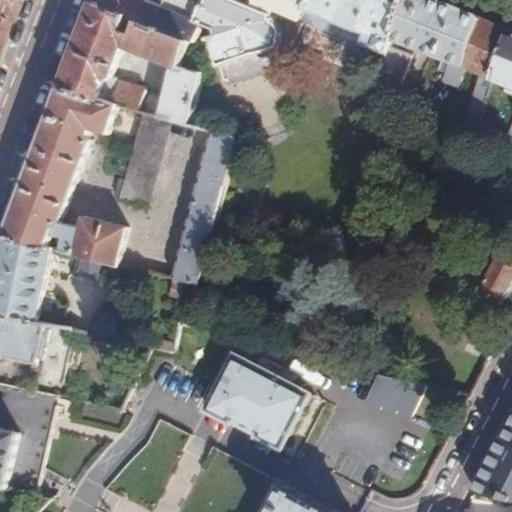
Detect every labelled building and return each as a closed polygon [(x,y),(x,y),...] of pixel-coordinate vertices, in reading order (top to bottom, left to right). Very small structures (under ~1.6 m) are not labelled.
[(0,0),(0,38),(14,0),(0,0)] [(100,0),(99,3),(157,26),(165,6),(148,0),(100,0)] [(280,55),(292,59),(309,19),(393,52),(394,47),(397,39),(409,0),(166,0),(165,6),(157,26),(195,41),(204,18),(221,25),(223,31),(215,34),(218,43),(214,44),(218,59),(223,57),(225,64),(258,53),(259,56),(266,60),(280,55)] [(486,18),(443,0),(409,0),(397,39),(452,61),(446,83),(462,88),(470,67),(486,18)] [(99,3),(66,88),(127,105),(141,109),(147,87),(125,81),(122,80),(118,76),(129,46),(175,64),(162,114),(178,119),(194,123),(207,72),(188,66),(195,41),(157,26),(99,3)] [(511,34),(511,28),(486,18),(470,67),(484,74),(467,123),(479,129),(495,85),(511,34)] [(511,34),(495,85),(511,92),(508,99),(511,100),(511,34)] [(393,52),(382,84),(402,92),(414,55),(394,47),(393,52)] [(66,88),(33,176),(83,187),(100,143),(97,141),(101,131),(118,137),(127,105),(66,88)] [(162,114),(150,111),(126,200),(154,207),(178,119),(162,114)] [(201,286),(240,136),(219,130),(181,281),(188,282),(201,286)] [(83,187),(33,176),(28,188),(78,199),(83,187)] [(28,188),(8,241),(57,252),(81,258),(110,264),(121,267),(132,229),(93,219),(90,230),(68,226),(78,199),(28,188)] [(8,241),(0,260),(0,314),(30,321),(57,252),(8,241)] [(481,297),(503,307),(511,290),(511,255),(506,248),(500,259),(481,297)] [(110,264),(81,258),(78,271),(107,278),(110,264)] [(185,300),(188,282),(181,281),(178,280),(175,298),(185,300)] [(0,357),(39,365),(49,325),(30,321),(0,314),(0,357)] [(162,350),(177,353),(178,346),(163,343),(162,350)] [(314,395),(238,355),(210,409),(232,421),(234,419),(263,434),(262,437),(285,448),(314,395)] [(379,371),(368,401),(415,418),(426,389),(379,371)] [(0,487),(9,489),(23,432),(0,427),(0,487)] [(511,428),(508,436),(506,434),(477,489),(511,498),(511,428)] [(339,511),(286,484),(271,511),(339,511)]
